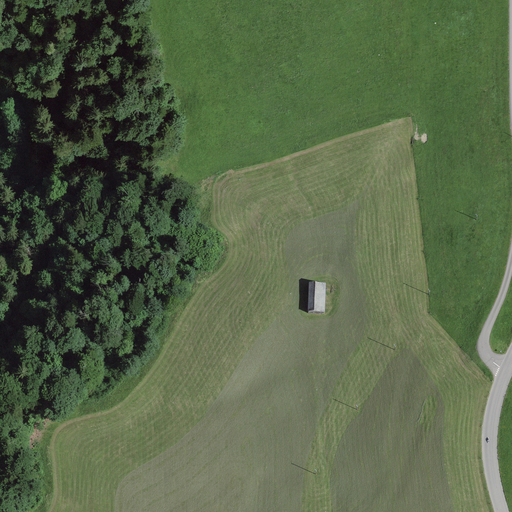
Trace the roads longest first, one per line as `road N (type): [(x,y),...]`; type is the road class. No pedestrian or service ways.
road 1 (tertiary): [(502,511),(488,444),(506,370)]
road 2 (unclassified): [(506,370),(483,344),(511,254)]
